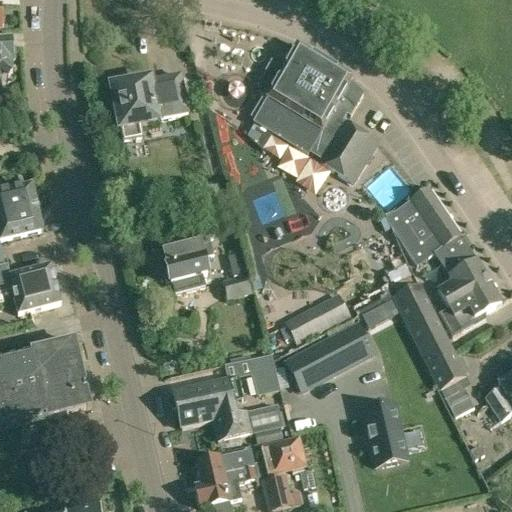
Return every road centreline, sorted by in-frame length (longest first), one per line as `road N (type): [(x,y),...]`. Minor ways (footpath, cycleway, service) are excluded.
road 1 (tertiary): [(158,511),(62,118),(54,0)]
road 2 (residential): [(511,266),(405,112),(341,55),(251,14),(173,0)]
